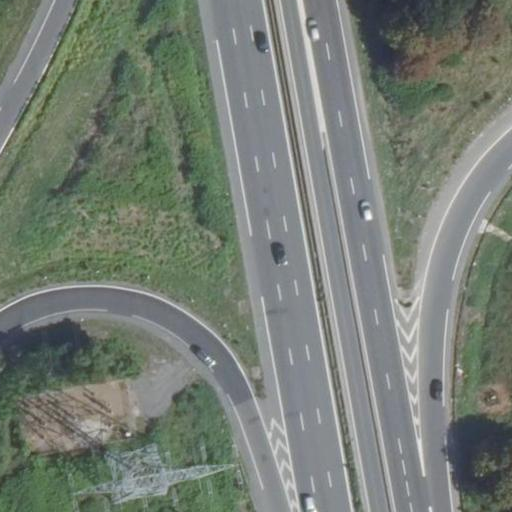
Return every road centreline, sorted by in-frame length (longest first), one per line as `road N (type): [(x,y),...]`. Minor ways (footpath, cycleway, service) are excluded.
road 1 (primary): [(379,511),(289,0)]
road 2 (motorway): [(412,510),(319,0)]
road 3 (motorway): [(238,0),(319,511)]
road 4 (motorway): [(0,325),(38,305),(79,297),(124,300),(199,336),(234,382),(280,511)]
road 5 (motorway): [(412,510),(429,458),(429,353),(441,266),(470,197),(511,146)]
road 6 (motorway): [(65,0),(0,130)]
